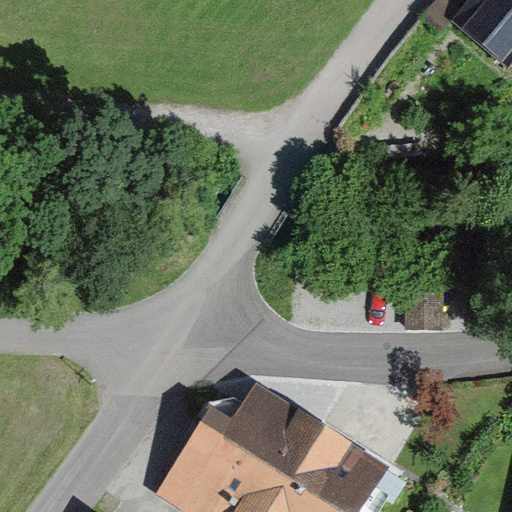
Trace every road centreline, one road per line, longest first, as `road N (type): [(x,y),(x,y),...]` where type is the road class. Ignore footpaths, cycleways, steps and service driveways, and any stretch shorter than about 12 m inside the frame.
road 1 (unclassified): [(173,340),(376,31),(405,0)]
road 2 (residential): [(511,350),(366,359),(173,340)]
road 3 (track): [(0,110),(64,122),(308,133)]
road 4 (unclassified): [(61,511),(173,340)]
road 5 (track): [(0,335),(173,340)]
